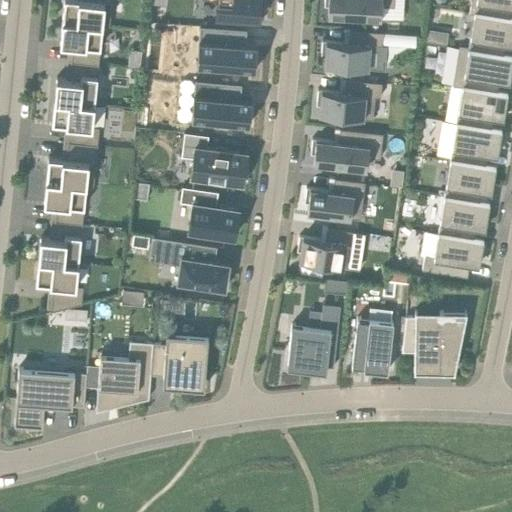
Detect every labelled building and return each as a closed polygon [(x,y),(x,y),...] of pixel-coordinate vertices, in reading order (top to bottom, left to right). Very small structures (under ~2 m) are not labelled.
[(63,0),(62,21),(102,25),(109,26),(111,0),(63,0)] [(216,0),(215,16),(259,19),(259,15),(262,15),(262,0),(216,0)] [(394,7),(393,0),(324,0),(324,6),(328,6),(327,15),(381,18),(382,6),(394,7)] [(511,0),(471,0),(469,11),(474,12),(509,17),(511,7),(511,0)] [(474,12),(468,48),(503,54),(505,44),(511,45),(511,17),(509,17),(474,12)] [(73,44),(71,61),(98,64),(102,25),(62,21),(60,43),(73,44)] [(256,44),(244,42),(246,28),(200,23),(195,62),(254,69),(256,44)] [(324,56),(324,65),(368,68),(369,45),(382,46),(383,32),(349,30),(348,43),(343,42),(322,40),(321,56),(324,56)] [(459,47),(453,83),(462,85),(497,91),(499,81),(509,82),(510,77),(511,64),(511,55),(503,54),(468,48),(459,47)] [(54,100),(94,104),(98,64),(71,61),(69,79),(56,77),(54,100)] [(250,124),(252,99),(240,98),(242,83),(196,78),(191,117),(250,124)] [(320,105),(319,114),(372,119),(374,96),(380,97),(381,82),(345,79),(344,92),(339,92),(339,91),(317,89),(316,105),(320,105)] [(462,85),(456,121),(491,127),(493,117),(503,119),(504,113),(507,93),(497,91),(462,85)] [(69,124),(67,141),(97,144),(99,127),(92,126),(94,104),(54,100),(51,123),(69,124)] [(428,116),(424,144),(435,145),(439,118),(428,116)] [(456,121),(450,158),(487,165),(488,154),(497,156),(498,150),(501,129),(491,127),(456,121)] [(380,158),(382,133),(340,128),(338,141),(333,141),(333,140),(312,138),(310,154),(314,154),(313,163),(348,167),(366,169),(368,157),(380,158)] [(243,182),(243,179),(246,179),(248,163),(245,163),(246,152),(207,148),(208,136),(184,133),(181,157),(193,158),(191,176),(243,182)] [(93,185),(97,144),(67,141),(66,159),(48,157),(46,181),(86,185),(93,185)] [(450,158),(443,195),(480,201),(482,191),(491,192),(492,187),(495,166),(487,165),(450,158)] [(362,201),(365,182),(334,178),(332,191),(327,190),(306,187),(304,202),(308,203),(307,211),(360,218),(362,201)] [(56,203),(55,220),(82,222),(86,185),(46,181),(43,202),(56,203)] [(148,184),(135,183),(133,199),(145,200),(148,184)] [(218,191),(183,185),(180,201),(193,203),(189,229),(234,236),(239,208),(216,205),(218,191)] [(443,195),(437,232),(473,238),(474,227),(485,229),(486,224),(489,203),(480,201),(443,195)] [(78,263),(82,222),(55,220),(53,238),(40,236),(38,259),(78,263)] [(351,244),(353,231),(327,227),(325,240),(320,239),(299,235),(297,251),(300,251),(299,260),(342,267),(346,243),(351,244)] [(424,256),(422,269),(467,276),(468,264),(479,266),(480,260),(483,239),(473,238),(437,232),(433,257),(424,256)] [(225,288),(229,262),(215,260),(217,246),(151,236),(148,258),(179,262),(177,281),(225,288)] [(78,263),(38,259),(35,282),(53,283),(50,310),(46,311),(46,312),(81,303),(83,286),(76,285),(78,263)] [(78,283),(88,284),(90,266),(80,265),(78,283)] [(325,277),(323,291),(346,294),(348,280),(325,277)] [(131,291),(124,290),(123,304),(130,304),(131,291)] [(173,299),(160,299),(160,311),(172,312),(173,299)] [(326,364),(333,365),(341,304),(323,302),(320,326),(292,322),(286,366),(326,371),(326,364)] [(86,320),(87,310),(76,309),(75,319),(86,320)] [(439,316),(416,316),(405,316),(401,351),(414,351),(414,371),(439,371),(440,363),(455,364),(458,353),(466,311),(439,311),(439,316)] [(391,321),(369,318),(369,320),(368,320),(367,332),(355,331),(354,340),(351,367),(353,368),(354,364),(364,365),(363,369),(385,371),(387,371),(393,321),(391,321)] [(207,336),(175,333),(175,343),(153,342),(150,373),(172,375),(172,385),(204,387),(207,336)] [(87,365),(87,372),(86,386),(126,389),(125,404),(149,398),(150,374),(153,342),(129,341),(127,368),(87,365)] [(19,369),(14,426),(45,428),(46,404),(86,406),(86,386),(87,372),(19,369)]
